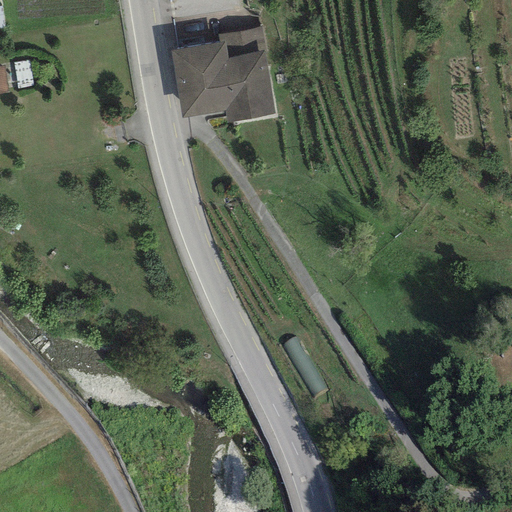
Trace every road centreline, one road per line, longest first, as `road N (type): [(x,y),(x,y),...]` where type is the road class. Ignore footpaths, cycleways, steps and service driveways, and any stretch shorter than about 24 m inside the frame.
road 1 (tertiary): [(311,511),(290,443),(195,245),(150,100),(133,0)]
road 2 (track): [(150,100),(221,154),(328,335),(451,511)]
road 3 (track): [(126,511),(95,453),(0,344)]
